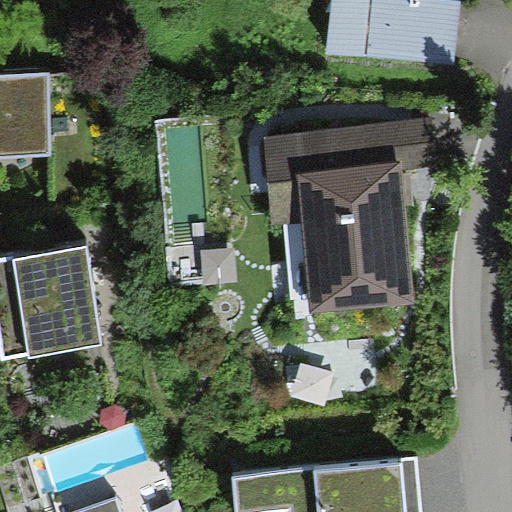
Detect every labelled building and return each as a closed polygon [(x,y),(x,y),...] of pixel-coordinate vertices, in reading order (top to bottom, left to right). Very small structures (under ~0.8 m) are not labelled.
[(450,0),(331,0),(328,51),(445,60),(450,0)] [(35,62),(0,61),(0,153),(33,154),(35,62)] [(395,106),(279,114),(292,296),(408,288),(395,106)] [(77,229),(0,236),(0,343),(87,334),(77,229)] [(391,511),(384,442),(244,457),(250,511),(391,511)] [(117,511),(105,471),(3,501),(6,511),(117,511)]
